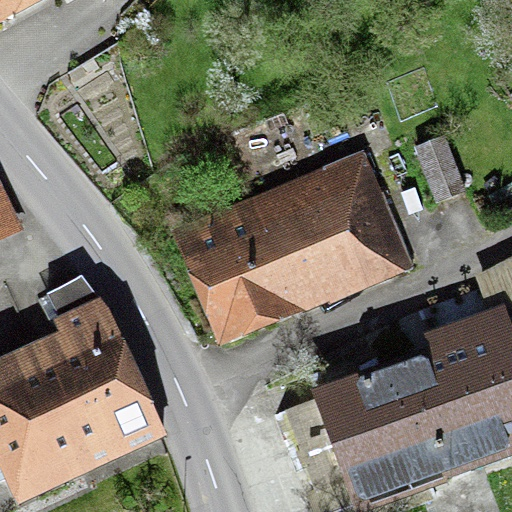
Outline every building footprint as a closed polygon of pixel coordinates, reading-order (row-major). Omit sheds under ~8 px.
[(0,0),(0,32),(63,0),(0,0)] [(415,151),(437,205),(464,194),(443,140),(415,151)] [(219,351),(412,273),(363,155),(170,234),(219,351)] [(0,243),(21,234),(0,190),(0,243)] [(511,260),(478,278),(490,314),(504,309),(511,332),(511,260)] [(0,501),(13,495),(21,511),(168,439),(102,305),(97,307),(85,281),(40,303),(58,339),(0,367),(0,501)] [(423,338),(430,358),(311,400),(341,482),(307,494),(313,511),(405,511),(426,505),(428,511),(499,511),(485,473),(511,463),(511,332),(504,309),(490,314),(423,338)]
